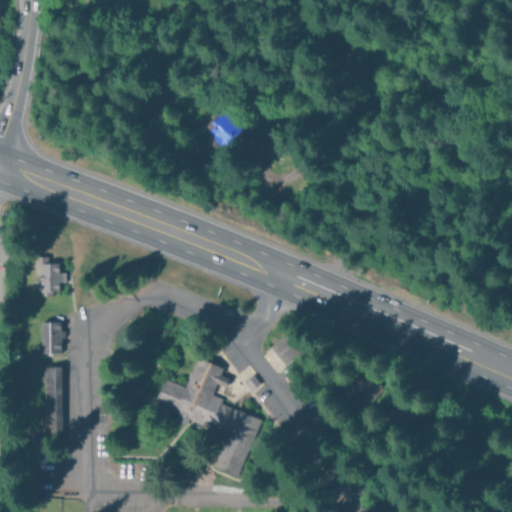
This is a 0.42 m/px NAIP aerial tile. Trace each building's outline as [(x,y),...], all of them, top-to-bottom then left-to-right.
[(215,127),(210,129),(218,147),(240,137),(228,111),(211,119),(215,127)] [(48,257),(36,257),(36,276),(40,276),(40,294),(60,294),(60,283),(65,283),(65,272),(60,272),(60,263),(48,263),(48,257)] [(41,354),(62,354),(62,322),(40,323),(41,354)] [(300,353),(285,335),(270,347),(285,365),(300,353)] [(61,437),(63,367),(42,367),(41,436),(61,437)] [(162,372),(150,403),(175,413),(172,420),(190,426),(205,388),(162,372)]
